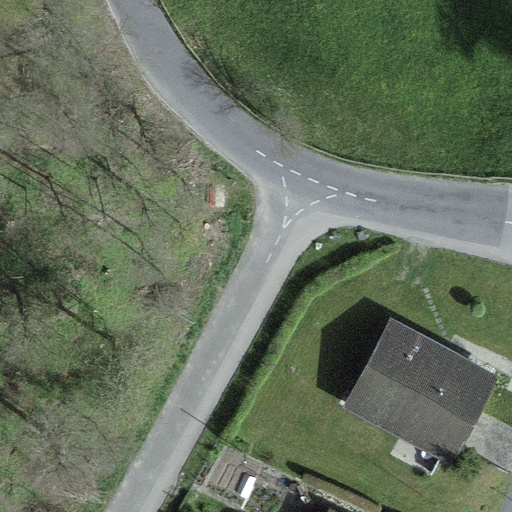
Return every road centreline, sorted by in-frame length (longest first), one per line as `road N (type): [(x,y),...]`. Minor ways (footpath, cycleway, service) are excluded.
road 1 (unclassified): [(311,188),(129,511)]
road 2 (residential): [(311,188),(239,155),(186,104),(146,57),(116,0)]
road 3 (residential): [(511,227),(311,188)]
